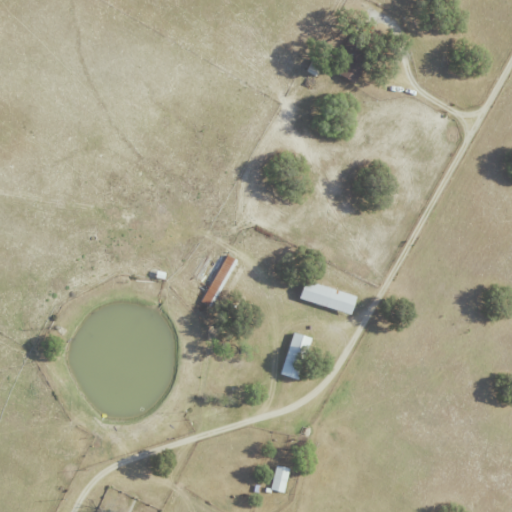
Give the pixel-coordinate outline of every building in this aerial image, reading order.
[(341,76),(359,80),(369,44),(351,39),(341,76)] [(204,302),(214,307),(237,258),(227,253),(204,302)] [(302,298),(354,314),(359,296),(308,280),(302,298)] [(281,374),(299,380),(313,338),(296,332),(281,374)] [(291,468),(277,465),(271,489),(285,493),(291,468)]
